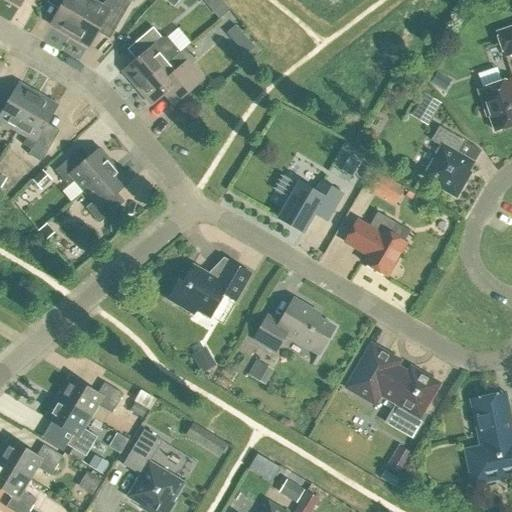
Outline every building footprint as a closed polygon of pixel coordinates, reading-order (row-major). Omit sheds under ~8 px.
[(91,0),(90,0),(58,0),(63,3),(51,25),(70,36),(91,0)] [(114,32),(127,10),(132,2),(128,0),(107,0),(100,6),(91,0),(70,36),(89,47),(102,25),(114,32)] [(220,0),(216,0),(209,6),(219,17),(228,9),(220,0)] [(511,26),(495,32),(504,58),(511,54),(511,26)] [(123,71),(138,88),(179,53),(167,38),(162,39),(153,28),(133,45),(142,55),(123,71)] [(247,57),(256,48),(246,38),(237,46),(247,57)] [(179,53),(138,88),(152,105),(171,89),(180,99),(203,80),(179,53)] [(440,89),(447,78),(437,72),(430,83),(440,89)] [(494,132),(511,125),(511,79),(478,91),(484,106),(486,105),(494,132)] [(0,118),(18,130),(37,97),(18,86),(7,106),(0,101),(0,118)] [(429,124),(441,104),(423,94),(412,114),(429,124)] [(53,140),(40,132),(54,108),(37,97),(18,130),(27,135),(20,146),(28,151),(25,156),(39,164),(53,140)] [(464,180),(474,163),(456,153),(463,141),(439,127),(431,141),(441,147),(423,176),(439,186),(438,188),(456,198),(466,181),(464,180)] [(84,192),(114,166),(100,149),(84,162),(77,153),(55,171),(68,187),(75,181),(84,192)] [(99,224),(121,206),(113,196),(129,183),(114,166),(84,192),(92,202),(86,208),(99,224)] [(41,190),(51,181),(42,171),(32,181),(41,190)] [(384,199),(393,183),(376,173),(367,189),(384,199)] [(330,215),(342,194),(322,182),(316,193),(299,183),(279,219),(303,233),(317,208),(330,215)] [(394,205),(404,189),(393,183),(384,199),(394,205)] [(406,244),(404,242),(410,232),(377,212),(368,227),(357,220),(344,242),(367,256),(363,263),(387,277),(406,244)] [(45,241),(54,234),(46,225),(37,232),(45,241)] [(235,302),(251,274),(227,261),(216,279),(193,266),(183,282),(179,280),(167,299),(194,315),(196,311),(210,319),(224,295),(235,302)] [(319,355),(335,328),(306,311),(308,307),(293,299),(279,323),(267,316),(253,340),(275,353),(285,336),(319,355)] [(431,395),(436,385),(429,381),(431,379),(420,372),(419,375),(372,348),(349,387),(374,402),(379,392),(403,406),(393,424),(411,434),(422,415),(420,414),(425,405),(427,407),(433,396),(431,395)] [(265,385),(273,371),(256,361),(248,375),(265,385)] [(112,414),(123,395),(104,383),(98,393),(70,377),(58,398),(91,417),(98,405),(112,414)] [(511,425),(505,393),(470,400),(480,447),(464,450),(471,485),(511,476),(511,425)] [(84,429),(91,417),(58,398),(45,418),(73,435),(67,445),(86,457),(98,437),(84,429)] [(142,418),(147,410),(134,403),(129,411),(142,418)] [(185,436),(219,457),(227,444),(193,423),(185,436)] [(140,476),(127,497),(146,508),(145,510),(147,511),(169,511),(174,504),(172,503),(184,483),(150,462),(163,441),(144,430),(123,465),(140,476)] [(118,432),(111,446),(123,452),(130,438),(118,432)] [(9,439),(0,454),(0,461),(30,480),(37,468),(51,476),(63,457),(43,445),(37,456),(9,439)] [(399,446),(386,467),(400,475),(412,454),(399,446)] [(102,474),(108,463),(95,455),(89,466),(102,474)] [(29,511),(37,500),(32,497),(23,492),(30,480),(0,461),(0,490),(12,497),(6,508),(12,511),(29,511)] [(91,495),(101,480),(87,472),(78,487),(91,495)] [(304,490),(287,479),(278,493),(296,504),(304,490)] [(311,511),(319,499),(307,492),(294,511),(311,511)] [(285,511),(268,502),(262,511),(285,511)]
